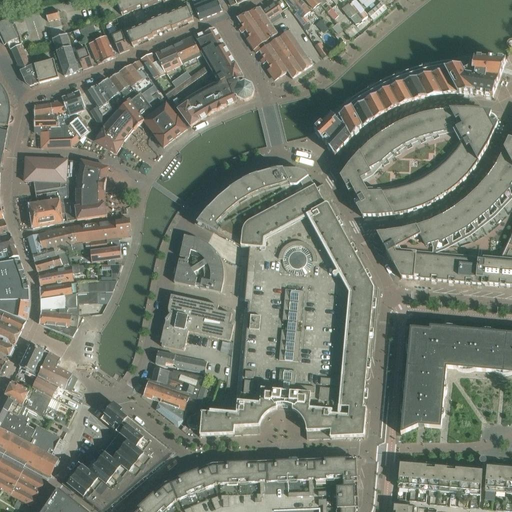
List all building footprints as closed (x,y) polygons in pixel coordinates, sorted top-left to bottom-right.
[(133,12),(127,0),(120,0),(116,2),(122,17),(133,12)] [(127,0),(133,12),(142,9),(143,8),(139,0),(127,0)] [(150,0),(139,0),(143,8),(142,9),(143,11),(153,6),(150,0)] [(217,0),(211,0),(194,7),(200,22),(222,13),(217,0)] [(310,13),(298,0),(286,0),(298,14),(295,17),(304,28),(307,25),(302,19),(310,13)] [(321,4),(317,0),(304,0),(313,10),(315,9),(316,9),(319,7),(319,6),(319,5),(321,4)] [(349,7),(348,7),(343,11),(357,28),(362,24),(361,23),(367,18),(355,3),(355,2),(353,4),(349,7)] [(275,3),(262,12),(268,22),(269,22),(279,15),(282,13),(275,3)] [(367,16),(373,22),(387,10),(381,4),(367,16)] [(186,5),(176,10),(183,27),(194,23),(186,5)] [(260,9),(249,15),(258,29),(268,22),(262,12),(260,9)] [(176,10),(166,14),(173,30),(172,30),(173,32),(183,27),(176,10)] [(328,14),(335,21),(338,18),(332,10),(328,14)] [(60,20),(58,12),(46,15),(48,23),(60,20)] [(166,13),(155,17),(163,34),(172,30),(173,30),(166,14),(166,13)] [(237,20),(243,29),(248,36),(258,29),(249,15),(237,20)] [(279,15),(269,22),(271,26),(281,19),(279,15)] [(334,26),(336,23),(328,15),(325,17),(334,26)] [(145,21),(145,22),(146,22),(153,39),(153,38),(163,34),(155,17),(145,21)] [(12,52),(22,75),(29,72),(28,69),(31,68),(31,67),(22,47),(23,47),(20,39),(15,25),(12,27),(9,21),(0,25),(0,38),(4,47),(7,45),(11,52),(12,52)] [(145,22),(136,26),(143,44),(154,39),(153,38),(153,39),(146,22),(145,22)] [(257,49),(275,37),(278,35),(271,26),(269,22),(268,22),(258,29),(248,36),(257,49)] [(337,25),(333,29),(338,35),(343,31),(337,25)] [(125,31),(131,45),(133,48),(143,44),(136,26),(125,31)] [(129,51),(127,47),(120,29),(116,30),(118,35),(112,38),(120,55),(129,51)] [(186,102),(177,108),(176,108),(178,111),(178,112),(191,129),(200,123),(208,117),(209,117),(218,113),(227,108),(237,104),(235,100),(238,99),(238,100),(239,100),(244,103),(245,103),(251,101),(251,100),(252,100),(254,94),(254,93),(252,88),(252,87),(251,87),(246,84),(245,84),(244,85),(242,80),(244,80),(241,75),(236,66),(215,29),(205,33),(195,38),(203,53),(201,54),(208,67),(211,71),(218,84),(206,90),(196,96),(186,102)] [(86,30),(80,32),(83,40),(89,38),(88,36),(86,30)] [(289,53),(279,60),(288,74),(292,81),(313,67),(290,32),(280,39),(289,53)] [(79,73),(79,72),(73,56),(66,34),(65,35),(66,36),(62,37),(62,36),(61,36),(62,37),(58,38),(57,37),(57,38),(57,39),(53,40),(53,39),(52,39),(65,78),(79,73)] [(278,41),(275,37),(257,49),(259,53),(278,41)] [(101,61),(102,64),(102,65),(115,59),(107,39),(90,46),(97,63),(101,61)] [(192,39),(173,47),(183,66),(202,57),(192,39)] [(259,53),(264,60),(268,67),(279,60),(289,53),(280,39),(278,41),(259,53)] [(315,48),(323,59),(328,56),(320,44),(315,48)] [(73,56),(79,72),(83,71),(83,72),(93,68),(86,50),(80,52),(78,47),(75,49),(77,55),(73,56)] [(156,55),(165,75),(183,66),(173,47),(156,55)] [(165,75),(156,55),(153,57),(152,56),(142,61),(155,81),(165,75)] [(412,71),(402,74),(402,73),(394,76),(395,77),(386,81),(385,80),(384,81),(385,81),(376,86),(375,84),(368,88),(369,90),(360,95),(360,94),(359,95),(351,101),(350,100),(343,105),(344,106),(336,112),(331,116),(330,116),(331,117),(322,126),(319,123),(314,128),(316,131),(314,133),(318,137),(317,138),(320,141),(321,141),(328,150),(327,150),(330,154),(331,154),(335,158),(344,148),(345,149),(347,147),(346,146),(351,140),(355,137),(356,137),(359,134),(359,133),(363,129),(374,121),(386,114),(399,108),(413,102),(427,99),(442,96),(457,96),(464,96),(464,97),(469,97),(469,96),(475,96),(494,100),(496,93),(498,88),(497,88),(503,74),(505,70),(504,70),(507,63),(506,63),(503,62),(504,59),(489,59),(489,62),(475,61),(475,60),(474,60),(474,61),(471,61),(471,59),(458,60),(458,62),(457,62),(442,64),(442,63),(441,63),(441,64),(431,66),(430,64),(422,66),(423,68),(413,71),(412,70),(411,70),(412,71)] [(279,60),(268,67),(278,81),(288,74),(279,60)] [(54,61),(44,64),(49,83),(59,80),(54,61)] [(120,74),(131,89),(143,81),(136,72),(141,70),(142,71),(144,70),(139,62),(120,74)] [(44,64),(35,67),(34,67),(39,84),(39,85),(49,83),(44,64)] [(28,69),(29,72),(32,77),(34,86),(39,84),(34,67),(35,67),(34,66),(31,67),(31,68),(28,69)] [(208,67),(166,97),(169,101),(211,71),(208,67)] [(29,72),(22,75),(26,84),(30,87),(34,86),(32,77),(29,72)] [(110,80),(120,93),(129,87),(119,74),(110,80)] [(108,80),(99,86),(98,88),(97,87),(97,86),(87,92),(99,112),(100,112),(106,108),(105,107),(109,105),(108,104),(112,100),(119,95),(108,80)] [(0,131),(8,133),(10,119),(11,117),(11,114),(11,111),(11,108),(10,105),(9,101),(9,100),(8,98),(8,96),(7,94),(6,92),(4,89),(3,88),(2,86),(0,83),(0,131)] [(34,107),(34,128),(34,134),(41,134),(41,151),(47,149),(53,149),(59,148),(65,148),(71,149),(72,142),(76,138),(80,142),(85,138),(107,151),(108,151),(117,157),(122,147),(122,148),(124,145),(104,130),(101,134),(94,130),(91,132),(79,117),(70,120),(69,118),(83,113),(81,110),(85,109),(79,92),(62,99),(62,100),(54,103),(55,104),(34,107)] [(104,129),(104,130),(124,145),(125,144),(124,144),(129,138),(129,137),(134,132),(135,132),(136,131),(136,130),(139,128),(140,128),(140,127),(143,124),(143,125),(144,124),(147,127),(152,133),(152,134),(155,138),(155,139),(155,138),(161,146),(164,149),(164,150),(164,149),(168,147),(168,146),(171,144),(172,144),(172,143),(175,141),(176,141),(176,140),(179,138),(180,138),(180,137),(187,132),(187,131),(185,129),(185,128),(178,120),(167,105),(156,113),(141,94),(129,103),(119,112),(104,130),(104,129)] [(97,109),(91,113),(100,128),(106,125),(97,109)] [(421,117),(411,120),(407,122),(394,128),(382,135),(370,144),(360,154),(349,166),(341,179),(349,194),(353,191),(359,202),(354,204),(362,219),(378,219),(394,217),(408,214),(422,210),(435,203),(447,196),(459,187),(469,176),(478,164),(487,150),(498,126),(498,123),(497,119),(495,117),(492,115),(467,112),(450,112),(435,113),(421,117)] [(511,141),(510,141),(510,142),(509,141),(504,151),(497,166),(488,179),(484,184),(483,183),(480,186),(481,187),(478,191),(467,201),(455,210),(451,213),(450,212),(446,214),(447,215),(443,218),(430,224),(416,228),(401,232),(387,234),(377,235),(401,280),(511,289),(511,141)] [(53,202),(37,204),(29,206),(33,230),(64,225),(63,216),(66,215),(67,223),(78,221),(78,222),(107,218),(105,205),(105,206),(105,194),(105,193),(105,190),(106,190),(106,189),(106,186),(106,185),(106,182),(107,182),(106,182),(110,169),(82,162),(82,163),(68,162),(26,159),(25,183),(34,184),(35,193),(66,189),(67,197),(60,198),(52,199),(53,202)] [(250,250),(237,399),(235,415),(211,413),(210,415),(202,415),(202,416),(195,415),(195,417),(194,417),(193,417),(192,417),(191,418),(190,418),(190,419),(189,419),(189,420),(188,421),(188,422),(188,423),(188,424),(188,426),(188,427),(189,428),(190,429),(191,430),(192,430),(193,431),(194,431),(198,431),(198,429),(201,429),(201,438),(234,437),(235,428),(260,427),(260,426),(260,425),(261,424),(261,422),(262,421),(263,420),(264,419),(264,418),(265,417),(266,416),(269,414),(270,413),(271,412),(272,412),(273,411),(275,411),(277,410),(277,407),(279,407),(281,406),(284,407),(287,407),(290,407),(293,408),(293,411),(294,412),(296,413),(297,414),(298,415),(300,416),(301,417),(301,418),(302,420),(303,421),(304,422),(305,423),(305,425),(306,426),(306,427),(306,429),(306,430),(307,432),(307,433),(331,433),(365,432),(367,410),(364,410),(365,397),(365,389),(366,382),(367,382),(368,381),(369,381),(369,380),(370,379),(378,290),(345,230),(341,223),(334,209),(330,203),(332,202),(328,195),(323,186),(316,190),(315,188),(305,174),(296,172),(283,172),(283,171),(271,173),(258,177),(243,183),(243,184),(230,191),(230,192),(219,201),(208,212),(208,211),(197,226),(241,249),(250,250)] [(38,236),(28,239),(32,256),(35,255),(49,252),(49,251),(74,245),(128,238),(127,233),(131,232),(130,221),(121,222),(121,219),(118,219),(118,222),(108,223),(74,228),(70,229),(38,236)] [(4,222),(0,223),(0,237),(10,235),(5,222),(4,222)] [(0,255),(2,255),(4,262),(19,258),(11,236),(0,238),(0,255)] [(175,271),(175,273),(174,275),(174,277),(174,278),(174,279),(175,280),(175,281),(174,284),(195,289),(200,290),(221,295),(223,285),(224,282),(224,281),(224,279),(224,276),(224,274),(224,273),(224,271),(223,269),(223,267),(222,265),(222,264),(221,261),(220,259),(218,257),(217,255),(216,253),(215,252),(212,249),(211,248),(209,246),(207,245),(204,243),(202,242),(200,241),(197,240),(195,239),(184,237),(180,258),(186,260),(185,262),(179,261),(178,266),(177,267),(176,269),(176,270),(175,271)] [(120,248),(119,240),(106,242),(91,244),(91,245),(91,250),(91,251),(120,248)] [(68,254),(68,253),(84,251),(83,245),(73,246),(54,250),(56,258),(59,257),(59,256),(68,254)] [(122,260),(121,256),(121,249),(91,253),(92,264),(108,262),(115,261),(122,260)] [(35,255),(32,256),(34,263),(56,258),(54,250),(49,252),(35,255)] [(34,263),(35,264),(36,265),(35,266),(37,274),(55,269),(63,266),(59,257),(56,258),(34,263)] [(0,304),(0,303),(18,302),(29,303),(24,302),(17,270),(21,265),(20,262),(0,264),(0,304)] [(84,272),(83,267),(78,267),(71,268),(71,269),(39,275),(41,288),(74,283),(73,275),(79,275),(79,273),(84,272)] [(88,294),(87,283),(71,285),(41,290),(41,301),(76,296),(84,295),(88,294)] [(106,283),(87,283),(88,294),(106,294),(106,283)] [(117,283),(106,283),(106,294),(113,294),(117,283)] [(84,295),(76,296),(77,310),(79,310),(79,306),(98,305),(98,296),(88,294),(84,295)] [(41,301),(41,314),(60,315),(67,316),(79,318),(79,310),(77,310),(76,296),(41,301)] [(170,317),(166,322),(161,345),(162,345),(162,348),(184,353),(189,334),(231,343),(234,328),(231,327),(232,323),(230,323),(232,316),(218,312),(219,307),(171,297),(170,301),(168,311),(168,312),(168,313),(168,314),(169,315),(169,316),(170,317)] [(0,303),(0,304),(0,311),(9,315),(16,318),(27,322),(30,303),(29,303),(18,302),(0,303)] [(0,342),(14,348),(15,346),(15,347),(22,332),(2,322),(5,316),(0,313),(0,342)] [(73,339),(78,330),(77,330),(79,318),(67,316),(60,315),(41,314),(39,326),(73,339)] [(26,324),(5,316),(2,322),(22,332),(26,324)] [(406,416),(403,416),(401,436),(418,428),(425,428),(441,430),(442,419),(439,419),(440,411),(443,411),(444,400),(441,400),(443,382),(446,382),(447,370),(456,370),(457,367),(474,369),(474,372),(495,374),(495,371),(511,372),(511,335),(497,334),(496,337),(479,336),(479,333),(459,331),(458,334),(440,332),(441,329),(430,328),(430,331),(410,330),(409,340),(412,341),(411,358),(408,358),(406,379),(409,379),(407,397),(404,397),(403,407),(406,408),(406,416)] [(0,353),(9,358),(14,349),(14,348),(0,342),(0,353)] [(20,368),(20,369),(30,373),(28,377),(35,383),(33,389),(52,399),(59,387),(63,389),(62,391),(64,392),(65,390),(71,394),(78,381),(72,376),(57,368),(61,360),(49,354),(49,355),(45,353),(30,347),(20,368)] [(158,353),(155,365),(166,367),(168,367),(168,364),(173,365),(177,369),(205,375),(207,363),(168,355),(158,353)] [(149,384),(145,396),(146,399),(160,403),(158,408),(181,426),(184,422),(187,412),(193,414),(205,379),(173,372),(173,374),(170,373),(155,370),(152,382),(154,383),(153,385),(149,384)] [(11,384),(5,398),(25,409),(44,418),(68,430),(72,421),(48,408),(51,402),(13,384),(11,384)] [(5,398),(0,406),(0,409),(28,423),(29,420),(23,418),(27,410),(5,398)] [(62,485),(75,495),(76,493),(99,511),(106,511),(173,455),(113,407),(109,411),(103,406),(95,416),(119,435),(104,454),(100,450),(85,469),(79,464),(62,485)] [(28,423),(0,409),(0,428),(52,456),(59,443),(61,441),(37,428),(35,432),(27,428),(29,424),(27,423),(28,423)] [(59,460),(52,456),(0,428),(0,446),(6,450),(5,453),(6,453),(6,452),(27,463),(26,465),(50,478),(59,460)] [(0,458),(0,491),(16,500),(32,508),(33,509),(45,483),(2,460),(0,458)] [(358,511),(357,460),(213,466),(165,486),(136,511),(358,511)] [(400,465),(400,473),(398,489),(409,490),(411,466),(400,465)] [(421,467),(411,466),(409,490),(419,491),(421,467)] [(431,468),(421,467),(419,491),(429,492),(431,468)] [(441,469),(431,468),(429,492),(439,493),(441,469)] [(498,469),(487,468),(485,492),(496,493),(498,469)] [(452,470),(441,469),(439,493),(449,494),(452,470)] [(508,470),(498,469),(496,493),(506,494),(508,470)] [(462,471),(452,470),(449,494),(459,495),(462,471)] [(472,472),(462,471),(459,495),(470,496),(472,472)] [(480,497),(483,471),(482,471),(482,473),(472,472),(470,496),(480,497)] [(85,511),(59,491),(47,508),(46,508),(43,511),(85,511)] [(16,500),(13,507),(22,511),(29,511),(32,508),(16,500)]
